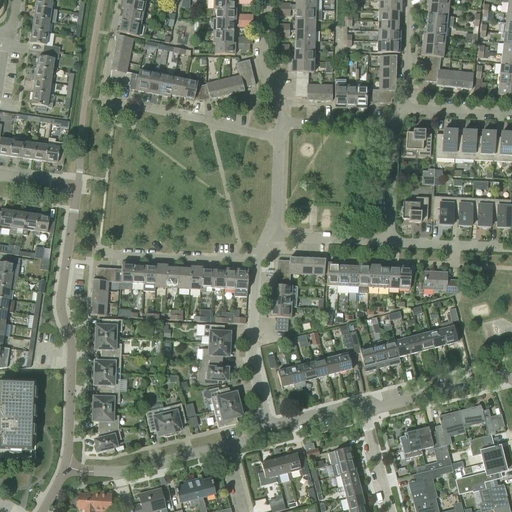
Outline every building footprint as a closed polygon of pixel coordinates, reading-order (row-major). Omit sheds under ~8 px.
[(36,0),(35,7),(51,10),(52,0),(36,0)] [(143,3),(128,0),(122,0),(121,8),(143,13),(145,3),(143,2),(143,3)] [(213,0),(213,10),(215,10),(233,10),(233,3),(239,3),(238,4),(253,5),(252,0),(213,0)] [(290,5),(290,11),(295,11),(315,11),(315,1),(295,1),(295,6),(290,5)] [(401,2),(378,2),(378,12),(398,13),(401,14),(401,2)] [(428,5),(428,6),(427,15),(447,17),(448,7),(428,5)] [(35,7),(34,19),(49,22),(55,23),(57,11),(51,10),(35,7)] [(143,13),(121,8),(121,9),(123,10),(121,21),(141,25),(143,13)] [(215,10),(215,19),(215,20),(235,20),(235,21),(238,21),(252,21),(253,15),(238,15),(238,16),(235,16),(236,10),(233,10),(215,10)] [(295,11),(295,21),(315,21),(320,21),(321,11),(315,11),(295,11)] [(378,12),(378,22),(398,23),(398,13),(378,12)] [(78,14),(73,13),(73,17),(78,18),(77,26),(81,26),(83,14),(78,14)] [(427,15),(426,25),(446,27),(452,28),(453,18),(447,17),(427,15)] [(49,22),(34,19),(32,31),(48,33),(49,22)] [(213,19),(212,31),(233,32),(233,27),(238,27),(252,28),(252,21),(238,21),(235,21),(235,20),(215,20),(215,19),(213,19)] [(141,25),(121,21),(119,33),(144,39),(147,26),(141,25)] [(315,21),(295,21),(294,31),(314,31),(315,21)] [(378,22),(378,33),(398,33),(398,23),(378,22)] [(499,23),(498,33),(504,34),(511,35),(511,24),(505,24),(499,23)] [(426,25),(425,35),(445,38),(446,27),(426,25)] [(48,33),(32,31),(30,43),(44,45),(43,51),(59,54),(60,48),(46,46),(48,33)] [(233,32),(212,31),(212,44),(215,45),(232,45),(232,44),(233,32)] [(294,31),(294,41),(314,41),(314,31),(294,31)] [(398,33),(378,33),(377,43),(400,44),(400,33),(398,33)] [(423,34),(422,45),(444,48),(445,38),(425,35),(423,34)] [(511,35),(504,34),(503,44),(511,45),(511,35)] [(117,36),(115,48),(131,51),(133,39),(117,36)] [(314,41),(294,41),(294,51),(314,51),(314,41)] [(156,53),(157,45),(145,42),(144,50),(156,53)] [(400,44),(377,43),(377,54),(399,54),(400,44)] [(232,45),(215,45),(214,55),(234,55),(235,49),(237,49),(237,50),(249,51),(249,45),(237,44),(232,44),(232,45)] [(511,45),(503,44),(502,55),(511,55),(511,45)] [(444,48),(422,45),(420,56),(427,57),(426,63),(440,64),(440,58),(443,58),(444,48)] [(131,51),(115,48),(112,59),(128,63),(131,51)] [(38,57),(36,69),(52,71),(54,59),(58,60),(59,54),(43,51),(42,57),(38,57)] [(314,51),(294,51),(293,61),(314,62),(314,51)] [(511,55),(502,55),(501,65),(511,66),(511,55)] [(379,68),(396,69),(396,57),(380,57),(379,68)] [(128,63),(112,59),(110,71),(113,72),(111,83),(129,87),(132,74),(126,73),(128,63)] [(238,70),(251,67),(249,61),(236,64),(238,70)] [(314,62),(293,61),(291,61),(291,73),(295,73),(295,78),(308,79),(308,73),(313,73),(314,62)] [(440,64),(426,63),(424,82),(436,83),(436,87),(447,88),(449,72),(439,70),(440,64)] [(511,66),(501,65),(499,75),(511,76),(511,66)] [(239,76),(229,79),(233,95),(244,92),(243,88),(255,86),(251,67),(238,70),(239,76)] [(379,68),(379,80),(395,81),(396,69),(379,68)] [(52,71),(36,69),(35,81),(50,83),(52,71)] [(151,74),(147,93),(159,96),(164,74),(164,73),(152,70),(151,74)] [(129,90),(147,93),(151,74),(139,71),(138,75),(132,74),(129,87),(130,87),(129,90)] [(449,72),(447,88),(459,89),(461,73),(449,72)] [(169,74),(164,73),(164,74),(159,96),(169,98),(173,78),(168,77),(169,74)] [(473,74),(461,73),(459,89),(471,91),(473,74)] [(511,76),(499,75),(498,85),(511,86),(511,76)] [(184,81),(173,78),(169,98),(170,98),(170,96),(181,98),(184,81)] [(233,95),(229,79),(217,82),(221,97),(233,95)] [(335,80),(334,109),(345,109),(345,87),(346,81),(335,80)] [(372,91),(372,104),(391,104),(392,92),(395,93),(395,81),(379,80),(379,91),(372,91)] [(35,81),(33,92),(49,95),(50,83),(35,81)] [(197,83),(184,81),(181,98),(194,101),(194,100),(202,101),(201,86),(197,85),(197,83)] [(221,97),(217,82),(206,84),(206,85),(201,86),(202,101),(210,99),(210,100),(221,97)] [(355,87),(355,109),(366,110),(366,104),(372,104),(372,91),(367,90),(367,87),(361,87),(361,82),(356,82),(356,87),(355,87)] [(474,93),(473,96),(474,97),(474,98),(475,98),(483,98),(485,85),(475,84),(474,87),(474,91),(474,93)] [(306,92),(306,98),(306,102),(319,102),(319,86),(308,85),(307,85),(306,92)] [(511,86),(498,85),(497,96),(511,97),(511,86)] [(319,86),(319,102),(331,102),(332,86),(319,86)] [(345,87),(345,109),(355,109),(355,87),(345,87)] [(49,95),(33,92),(31,105),(37,106),(36,111),(46,112),(47,108),(52,109),(53,104),(47,103),(49,95)] [(0,137),(2,125),(0,124),(0,155),(9,157),(12,141),(0,138),(0,137)] [(431,134),(425,134),(425,131),(413,131),(413,134),(406,133),(405,150),(418,151),(417,156),(430,157),(431,134)] [(456,136),(456,131),(443,131),(443,135),(436,135),(435,159),(455,160),(456,136)] [(462,136),(456,136),(455,160),(474,161),(475,137),(475,132),(462,132),(462,136)] [(481,137),(475,137),(474,161),(493,162),(494,138),(495,133),(481,132),(481,137)] [(494,138),(493,162),(511,162),(511,133),(501,133),(500,138),(494,138)] [(12,141),(9,157),(21,158),(24,139),(19,138),(19,142),(12,141)] [(27,139),(24,138),(24,139),(21,158),(33,160),(36,144),(26,143),(27,139)] [(48,146),(45,162),(57,164),(59,155),(64,156),(66,144),(55,142),(55,147),(48,146)] [(48,146),(36,144),(33,160),(45,162),(48,146)] [(422,177),(434,178),(434,170),(428,170),(428,172),(422,172),(422,177)] [(434,178),(422,177),(422,186),(434,186),(434,178)] [(451,222),(453,198),(433,197),(432,221),(438,221),(438,226),(452,226),(452,222),(451,222)] [(427,221),(428,198),(415,198),(415,203),(403,203),(402,220),(408,220),(408,223),(420,223),(420,220),(427,221)] [(472,199),(453,198),(451,222),(452,222),(458,222),(457,227),(471,227),(471,223),(472,199)] [(491,200),(472,199),(471,223),(477,223),(477,228),(490,228),(490,224),(491,200)] [(511,201),(491,200),(490,224),(496,224),(496,229),(511,229),(511,223),(509,223),(511,201)] [(0,226),(11,228),(13,212),(1,210),(1,212),(0,212),(0,226)] [(13,212),(11,228),(10,235),(16,236),(17,229),(22,230),(24,214),(13,212)] [(24,214),(22,230),(21,236),(27,237),(28,230),(34,231),(37,215),(24,214)] [(34,231),(34,236),(39,236),(40,232),(53,234),(54,223),(48,222),(49,217),(37,215),(34,231)] [(36,248),(34,258),(42,260),(44,249),(36,248)] [(0,262),(0,275),(18,278),(19,266),(20,259),(4,257),(3,263),(0,262)] [(277,261),(276,280),(290,280),(290,274),(300,275),(301,258),(289,258),(289,261),(277,261)] [(313,259),(301,258),(300,275),(312,275),(313,259)] [(313,259),(312,275),(324,276),(325,260),(313,259)] [(115,269),(114,283),(120,283),(120,290),(131,291),(131,284),(132,284),(132,266),(133,266),(133,264),(122,263),(121,270),(115,269)] [(338,266),(339,266),(339,264),(327,264),(326,286),(337,286),(338,266)] [(155,285),(155,288),(165,288),(166,268),(167,268),(167,266),(156,265),(156,268),(155,285)] [(359,267),(358,287),(368,288),(369,265),(358,265),(358,267),(359,267)] [(369,265),(368,288),(378,288),(379,268),(380,268),(380,266),(369,265)] [(132,266),(132,284),(143,285),(144,267),(133,266),(132,266)] [(338,266),(337,286),(337,294),(347,294),(347,287),(348,267),(339,266),(338,266)] [(156,268),(144,267),(143,285),(155,285),(156,268)] [(190,267),(190,270),(191,270),(190,290),(199,290),(200,270),(201,270),(202,268),(190,267)] [(358,267),(348,267),(347,287),(347,294),(358,294),(358,287),(359,267),(358,267)] [(399,269),(398,289),(409,290),(410,267),(399,267),(399,269)] [(96,268),(96,280),(96,281),(109,282),(114,283),(115,269),(96,268)] [(166,268),(165,288),(177,289),(179,269),(167,268),(166,268)] [(389,269),(380,268),(379,268),(378,288),(388,289),(389,269)] [(179,269),(177,289),(190,290),(191,270),(190,270),(179,269)] [(224,269),(224,272),(225,272),(224,289),(234,290),(235,270),(224,269)] [(399,269),(389,269),(388,289),(398,289),(399,269)] [(212,271),(201,270),(200,270),(199,290),(200,290),(200,293),(205,293),(205,288),(211,289),(212,271)] [(248,271),(235,270),(234,290),(247,291),(248,271)] [(224,272),(212,271),(211,289),(224,289),(225,272),(224,272)] [(424,272),(423,290),(423,291),(432,291),(432,293),(438,293),(438,292),(445,292),(445,295),(452,296),(457,294),(458,281),(446,281),(447,273),(424,272)] [(0,275),(0,287),(10,289),(16,290),(18,278),(0,275)] [(96,281),(96,280),(92,280),(91,298),(108,299),(109,282),(96,281)] [(290,280),(276,280),(276,286),(272,286),(271,296),(291,297),(292,287),(289,287),(290,280)] [(10,289),(0,287),(0,298),(8,300),(10,289)] [(271,296),(271,306),(271,307),(291,308),(291,297),(271,296)] [(0,310),(6,312),(6,313),(12,313),(14,301),(8,300),(0,298),(0,310)] [(108,299),(91,298),(90,316),(107,317),(108,299)] [(290,319),(291,308),(271,307),(271,306),(269,306),(268,318),(276,318),(275,331),(287,332),(288,318),(290,319)] [(421,314),(420,307),(410,310),(412,317),(421,314)] [(449,311),(449,314),(446,315),(448,323),(458,321),(455,309),(449,311)] [(401,319),(399,312),(387,315),(389,322),(401,319)] [(375,334),(380,333),(376,318),(371,319),(375,334)] [(92,338),(115,339),(115,333),(121,333),(122,321),(102,320),(102,326),(96,326),(95,332),(94,332),(93,334),(93,336),(92,338)] [(457,343),(453,327),(452,323),(440,326),(441,330),(445,346),(457,343)] [(163,337),(172,337),(172,324),(163,325),(163,337)] [(209,344),(232,345),(232,343),(231,341),(231,339),(229,339),(230,333),(224,333),(224,326),(204,325),(203,337),(201,337),(201,344),(209,344)] [(342,333),(351,331),(349,325),(340,327),(342,333)] [(445,346),(441,330),(429,333),(434,349),(445,346)] [(348,334),(353,351),(354,355),(360,354),(365,373),(376,370),(371,348),(359,351),(355,332),(348,334)] [(429,333),(417,336),(422,352),(434,349),(429,333)] [(353,351),(348,334),(342,335),(347,352),(353,351)] [(406,339),(405,334),(399,336),(400,340),(395,341),(394,342),(398,358),(410,355),(406,339)] [(422,352),(417,336),(406,339),(410,355),(422,352)] [(115,339),(92,338),(92,340),(93,342),(93,344),(94,344),(95,344),(95,350),(101,350),(101,356),(121,357),(121,345),(115,345),(115,339)] [(389,343),(383,344),(383,345),(388,367),(400,364),(398,358),(394,342),(395,341),(394,339),(389,340),(389,343)] [(294,340),(286,341),(288,351),(296,349),(295,344),(294,340)] [(378,346),(371,348),(376,370),(388,367),(383,345),(383,344),(382,341),(377,342),(378,346)] [(170,344),(162,344),(161,361),(169,362),(170,344)] [(202,350),(202,362),(222,363),(222,357),(228,357),(228,351),(230,351),(231,349),(231,347),(232,345),(209,344),(208,350),(202,350)] [(347,354),(335,357),(339,373),(352,370),(347,354)] [(91,372),(91,374),(120,375),(121,357),(101,356),(100,362),(94,362),(94,368),(93,368),(92,368),(92,370),(91,372)] [(270,369),(276,367),(273,356),(267,357),(270,369)] [(339,373),(335,357),(324,360),(328,376),(339,373)] [(328,376),(324,360),(312,363),(316,379),(328,376)] [(200,362),(199,373),(199,380),(199,382),(200,384),(202,385),(204,386),(206,385),(218,384),(218,381),(227,381),(229,382),(229,380),(230,377),(230,375),(227,375),(228,369),(222,369),(222,363),(202,362),(200,362)] [(296,367),(288,369),(293,385),(294,390),(304,387),(305,385),(305,382),(304,382),(300,366),(301,366),(300,362),(295,363),(296,367)] [(312,363),(301,366),(300,366),(304,382),(305,382),(316,379),(312,363)] [(288,369),(277,372),(281,388),(293,385),(288,369)] [(120,375),(91,374),(91,376),(91,378),(92,380),(94,380),(94,386),(100,386),(99,392),(119,393),(120,375)] [(0,454),(2,455),(2,458),(30,459),(32,430),(32,427),(32,420),(32,418),(34,384),(0,382),(0,454)] [(213,411),(219,410),(242,404),(241,403),(241,401),(240,400),(239,398),(239,399),(237,399),(236,393),(230,395),(228,388),(209,393),(213,411)] [(90,408),(90,410),(113,410),(113,405),(119,405),(119,393),(99,392),(99,398),(93,398),(93,404),(92,404),(91,404),(90,406),(90,408)] [(185,405),(188,417),(196,415),(193,403),(185,405)] [(169,407),(163,409),(164,415),(170,437),(172,436),(174,435),(176,435),(175,434),(175,433),(181,431),(180,425),(186,424),(181,404),(169,407)] [(218,429),(237,424),(236,418),(242,416),(240,410),(242,410),(242,409),(242,407),(242,405),(242,404),(219,410),(213,411),(218,429)] [(481,406),(459,412),(463,427),(484,422),(488,437),(495,435),(493,430),(499,429),(497,418),(491,420),(490,417),(489,417),(488,413),(483,415),(481,406)] [(164,415),(163,409),(145,413),(150,433),(156,431),(158,437),(164,436),(164,437),(166,437),(168,437),(170,437),(164,415)] [(113,410),(90,410),(90,412),(90,414),(90,416),(91,416),(92,416),(92,422),(98,422),(98,431),(118,429),(119,417),(112,416),(113,410)] [(463,427),(459,412),(438,417),(441,426),(434,427),(439,448),(442,461),(449,459),(443,432),(463,427)] [(197,416),(190,417),(191,427),(198,426),(197,416)] [(428,428),(416,431),(421,450),(433,447),(428,428)] [(118,429),(98,431),(100,439),(94,441),(96,446),(93,447),(93,449),(94,450),(95,452),(96,454),(97,453),(106,450),(107,454),(109,454),(111,454),(112,454),(113,453),(114,453),(115,452),(114,452),(113,449),(117,448),(115,442),(121,440),(118,429)] [(404,434),(404,437),(399,438),(404,460),(422,455),(421,450),(416,431),(414,431),(413,429),(406,431),(406,433),(404,434)] [(483,464),(502,459),(499,447),(486,450),(483,438),(470,441),(469,441),(470,446),(472,454),(480,452),(483,464)] [(313,443),(304,445),(307,459),(319,456),(317,449),(314,450),(313,443)] [(350,448),(333,452),(328,453),(331,465),(336,464),(353,460),(350,448)] [(442,461),(439,448),(433,449),(436,462),(442,461)] [(296,455),(284,458),(288,473),(286,474),(289,481),(292,480),(290,473),(299,471),(300,475),(308,472),(305,461),(298,463),(296,455)] [(288,473),(284,458),(272,461),(276,476),(275,477),(277,484),(281,483),(279,476),(286,474),(288,473)] [(436,462),(437,463),(425,466),(427,472),(451,465),(449,459),(442,461),(436,462)] [(502,459),(483,464),(486,476),(506,471),(502,459)] [(356,472),(353,460),(336,464),(339,476),(356,472)] [(272,461),(261,464),(265,479),(275,477),(276,476),(272,461)] [(462,462),(451,465),(452,470),(463,468),(462,462)] [(411,496),(413,504),(429,500),(436,498),(432,480),(440,477),(440,475),(453,472),(452,470),(451,465),(427,472),(414,475),(419,474),(420,480),(408,483),(411,496)] [(356,472),(339,476),(342,487),(359,483),(356,472)] [(201,479),(192,481),(198,505),(199,511),(230,511),(230,509),(217,511),(206,511),(203,498),(215,495),(211,479),(202,481),(201,479)] [(198,505),(192,481),(184,483),(184,486),(176,488),(180,504),(189,501),(191,507),(198,505)] [(359,483),(342,487),(345,499),(362,495),(359,483)] [(481,504),(478,504),(480,511),(486,511),(493,510),(508,506),(503,485),(487,489),(478,491),(481,504)] [(152,511),(165,509),(162,496),(160,489),(138,495),(140,504),(128,507),(128,511),(152,511)] [(307,490),(310,504),(316,502),(312,489),(307,490)] [(79,494),(78,496),(78,509),(85,510),(84,511),(93,511),(93,510),(110,511),(111,494),(93,493),(93,495),(79,494)] [(362,495),(345,499),(348,511),(365,507),(362,495)] [(431,511),(429,500),(413,504),(415,511),(431,511)]
